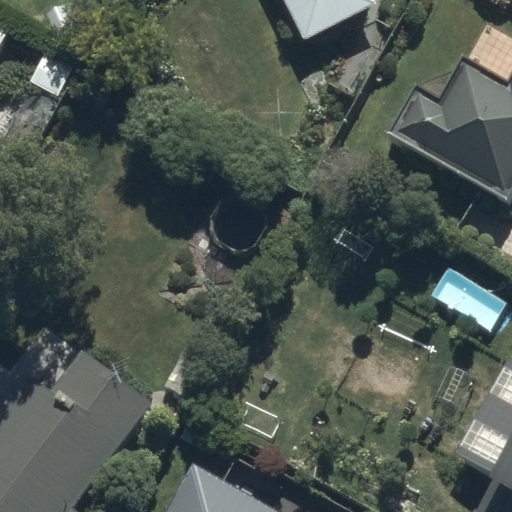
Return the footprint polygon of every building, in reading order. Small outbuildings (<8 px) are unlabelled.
[(288,0),(312,50),(378,19),(368,0),(288,0)] [(409,92),(387,131),(499,195),(511,173),(511,81),(505,93),(462,69),(439,109),(409,92)] [(0,511),(70,511),(151,406),(94,363),(57,411),(32,393),(0,435),(0,511)] [(511,511),(511,456),(480,511),(511,511)] [(251,511),(213,491),(201,511),(251,511)]
